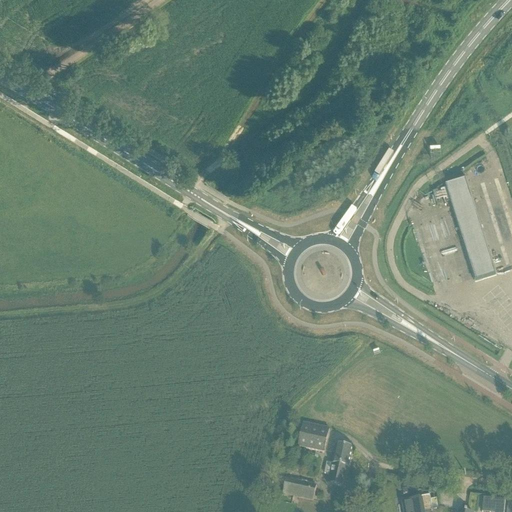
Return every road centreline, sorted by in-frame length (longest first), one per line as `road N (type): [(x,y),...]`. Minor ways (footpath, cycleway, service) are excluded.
road 1 (unclassified): [(480,138),(414,188),(389,251),(407,288),(504,348),(493,378)]
road 2 (secondary): [(217,209),(0,76)]
road 3 (primary): [(379,180),(441,81),(507,0)]
road 4 (track): [(362,511),(378,481),(393,476),(511,486)]
